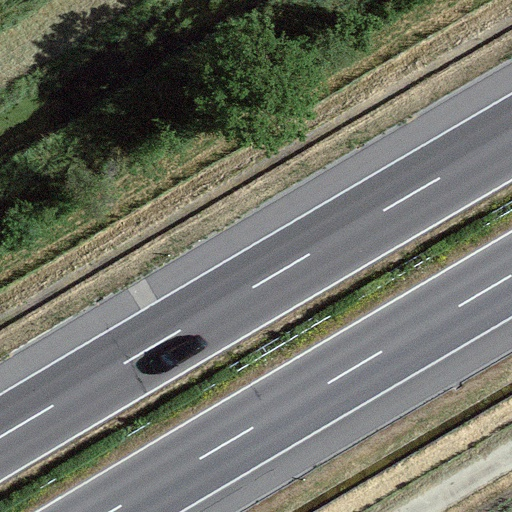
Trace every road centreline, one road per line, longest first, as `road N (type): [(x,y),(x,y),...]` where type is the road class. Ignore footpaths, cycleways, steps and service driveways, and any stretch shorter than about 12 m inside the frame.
road 1 (motorway): [(511,136),(0,437)]
road 2 (motorway): [(111,511),(511,275)]
